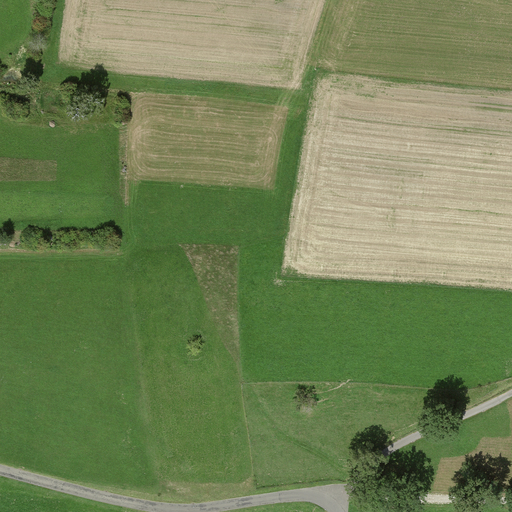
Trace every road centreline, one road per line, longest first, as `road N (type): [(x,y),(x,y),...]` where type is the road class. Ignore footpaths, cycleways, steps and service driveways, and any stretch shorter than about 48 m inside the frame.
road 1 (unclassified): [(336,511),(312,496),(211,508),(126,502),(0,469)]
road 2 (track): [(329,503),(411,437),(511,393)]
road 3 (track): [(511,500),(348,492)]
